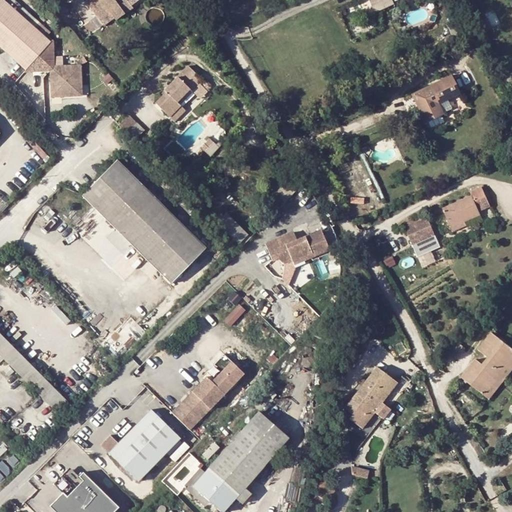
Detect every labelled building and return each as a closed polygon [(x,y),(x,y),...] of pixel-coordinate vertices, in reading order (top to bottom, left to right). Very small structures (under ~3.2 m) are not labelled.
[(5,0),(0,0),(0,43),(26,66),(50,39),(5,0)] [(87,0),(100,18),(112,10),(114,12),(122,7),(121,5),(127,0),(87,0)] [(55,67),(55,62),(53,35),(50,39),(26,66),(24,68),(51,67),(55,67)] [(55,67),(51,67),(51,94),(81,93),(80,62),(55,62),(55,67)] [(159,103),(172,115),(181,105),(177,102),(190,87),(194,91),(205,79),(190,64),(165,90),(169,93),(159,103)] [(416,73),(417,66),(381,84),(388,97),(416,73)] [(445,78),(454,97),(462,93),(453,74),(445,78)] [(445,78),(422,89),(426,99),(417,102),(427,123),(445,113),(440,104),(454,97),(445,78)] [(417,102),(426,99),(422,89),(413,93),(417,102)] [(172,115),(177,119),(186,110),(181,105),(172,115)] [(144,123),(128,108),(118,119),(134,134),(144,123)] [(186,218),(118,153),(97,175),(165,240),(186,218)] [(150,255),(165,240),(97,175),(82,191),(150,255)] [(441,209),(450,227),(462,221),(480,213),(478,209),(490,204),(481,185),(468,191),(471,195),(441,209)] [(228,212),(219,222),(244,244),(253,234),(228,212)] [(405,227),(416,251),(427,246),(424,238),(435,233),(427,217),(405,227)] [(165,240),(188,261),(209,240),(186,218),(165,240)] [(465,226),(462,221),(450,227),(452,231),(465,226)] [(291,268),(331,251),(321,230),(297,241),(294,231),(265,244),(272,262),(291,268)] [(174,277),(188,261),(165,240),(150,255),(174,277)] [(241,303),(225,319),(231,325),(247,309),(241,303)] [(0,348),(31,378),(42,367),(0,328),(0,348)] [(484,366),(478,361),(464,378),(489,398),(503,381),(501,379),(509,368),(511,370),(511,369),(511,347),(494,333),(480,350),(490,358),(484,366)] [(457,359),(466,349),(457,341),(448,351),(457,359)] [(64,408),(74,397),(42,367),(31,378),(64,408)] [(339,412),(363,430),(399,384),(375,367),(339,412)] [(207,371),(172,407),(189,424),(224,389),(207,371)] [(139,475),(180,430),(151,403),(110,447),(139,475)] [(210,494),(218,503),(288,434),(259,405),(201,462),(207,468),(195,479),(210,494)] [(195,479),(207,468),(201,462),(199,460),(182,478),(204,500),(210,494),(195,479)] [(369,469),(352,465),(352,473),(353,473),(355,474),(364,476),(367,477),(369,469)] [(111,511),(120,503),(84,468),(71,482),(75,485),(68,492),(64,489),(51,502),(61,511),(111,511)] [(337,480),(331,477),(315,494),(323,498),(324,494),(329,497),(337,480)]
